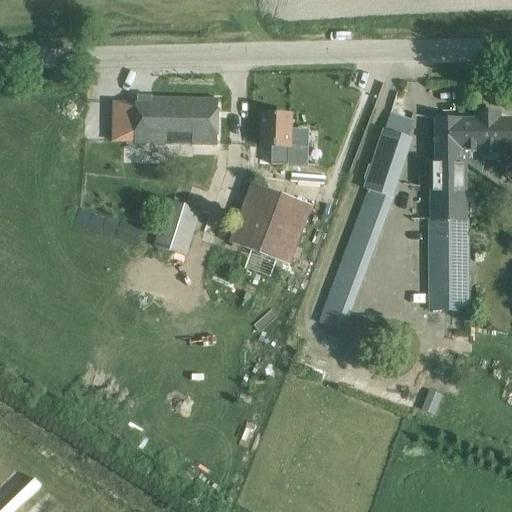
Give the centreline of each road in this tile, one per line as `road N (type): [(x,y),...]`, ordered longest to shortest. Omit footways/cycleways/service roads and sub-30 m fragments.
road 1 (unclassified): [(511,50),(208,53),(0,68)]
road 2 (unknown): [(408,51),(375,200),(342,286)]
